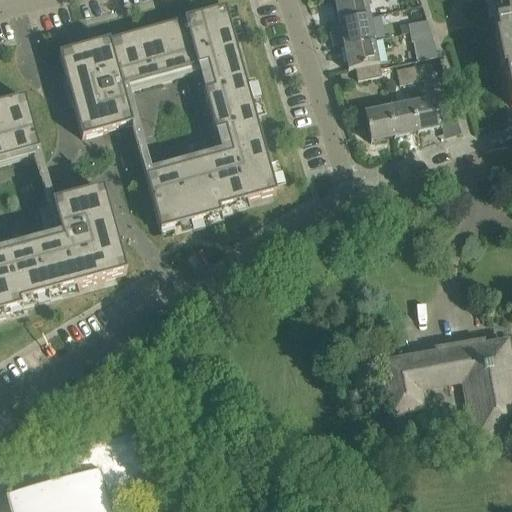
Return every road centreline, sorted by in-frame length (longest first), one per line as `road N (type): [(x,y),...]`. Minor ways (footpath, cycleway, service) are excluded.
road 1 (residential): [(0,408),(349,202)]
road 2 (residential): [(349,202),(283,0)]
road 3 (residential): [(349,202),(511,152)]
road 4 (unknown): [(466,212),(411,322)]
